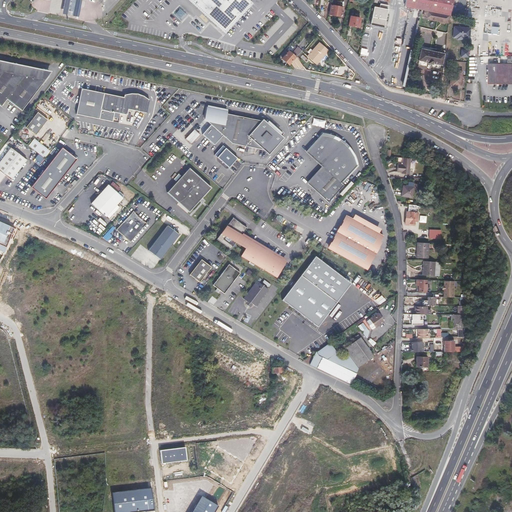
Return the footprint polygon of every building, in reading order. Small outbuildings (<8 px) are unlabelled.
[(184,0),(218,31),(224,36),(230,29),(253,4),(247,0),(184,0)] [(412,15),(417,16),(418,10),(422,11),(448,17),(449,8),(454,10),(454,0),(403,0),(402,7),(413,9),(412,15)] [(372,8),(370,7),(369,10),(372,11),(369,24),(384,27),(390,5),(379,2),(378,7),(373,6),(372,8)] [(343,8),(331,5),(330,15),(341,17),(341,14),(342,14),(343,11),(342,10),(343,8)] [(448,17),(422,11),(421,16),(423,17),(422,19),(432,21),(446,24),(448,17)] [(361,19),(350,17),(349,26),(359,28),(361,19)] [(297,23),(293,31),(299,35),(304,27),(297,23)] [(263,58),(265,60),(270,54),(276,58),(285,48),(276,41),(263,58)] [(327,52),(318,44),(307,57),(316,65),(327,52)] [(289,50),(288,52),(285,50),(280,55),(290,65),(302,51),(297,46),(291,52),(289,50)] [(444,56),(420,50),(418,62),(442,67),(444,56)] [(488,83),(511,83),(511,55),(509,56),(508,63),(488,63),(488,83)] [(297,57),(291,63),(295,68),(298,66),(300,70),(304,67),(297,57)] [(473,57),(473,67),(482,67),(482,57),(473,57)] [(0,60),(0,63),(45,73),(45,82),(52,72),(0,60)] [(0,63),(0,104),(2,106),(7,99),(22,110),(45,82),(45,73),(0,63)] [(461,87),(462,76),(463,69),(457,68),(456,75),(450,75),(449,85),(461,87)] [(126,115),(127,115),(128,109),(146,113),(149,100),(143,96),(137,94),(131,93),(124,95),(123,97),(81,88),(76,114),(112,122),(114,112),(126,115)] [(215,109),(207,107),(204,119),(210,124),(202,134),(214,144),(222,135),(232,143),(248,147),(255,148),(263,150),(268,155),(284,138),(277,132),(278,130),(271,124),(269,125),(263,119),(261,121),(260,120),(227,113),(227,112),(219,110),(220,109),(215,107),(215,109)] [(47,120),(37,112),(25,127),(35,135),(47,120)] [(313,119),(312,125),(324,128),(325,121),(313,119)] [(191,144),(200,135),(194,129),(185,138),(191,144)] [(325,136),(321,135),(306,152),(322,167),(318,172),(317,171),(310,178),(311,179),(307,183),(328,202),(343,186),(341,183),(357,165),(356,161),(355,158),(353,154),(351,151),(349,147),(346,144),(343,142),(340,139),(338,141),(333,138),(329,137),(325,136)] [(11,147),(0,161),(0,182),(5,175),(11,179),(27,159),(11,147)] [(75,159),(61,148),(30,188),(44,199),(75,159)] [(232,154),(225,148),(222,151),(232,160),(235,157),(232,154)] [(411,158),(407,157),(406,165),(401,164),(401,172),(410,173),(411,158)] [(210,187),(188,167),(166,192),(188,212),(210,187)] [(123,197),(108,184),(91,203),(105,216),(123,197)] [(413,187),(402,186),(401,197),(412,199),(413,187)] [(416,205),(408,204),(407,212),(406,213),(405,224),(415,225),(416,205)] [(118,207),(118,206),(107,218),(112,222),(117,216),(113,212),(118,207)] [(147,224),(133,211),(116,230),(130,242),(147,224)] [(329,249),(348,216),(346,215),(327,248),(329,249)] [(352,219),(348,216),(329,249),(365,269),(383,236),(378,233),(352,219)] [(353,216),(352,219),(378,233),(380,231),(353,216)] [(246,228),(233,218),(217,239),(230,249),(236,242),(242,234),(246,228)] [(148,250),(160,259),(179,235),(167,225),(148,250)] [(281,258),(271,274),(276,277),(286,260),(242,234),(236,242),(245,248),(250,240),(281,258)] [(385,237),(383,236),(365,269),(367,270),(385,237)] [(245,248),(241,256),(271,274),(281,258),(250,240),(245,248)] [(429,243),(418,242),(417,258),(428,259),(429,243)] [(316,257),(282,301),(319,328),(352,284),(316,257)] [(211,267),(201,259),(189,275),(199,282),(211,267)] [(436,262),(424,261),(424,275),(435,276),(436,262)] [(240,273),(229,264),(213,285),(224,294),(240,273)] [(419,280),(419,287),(419,292),(427,293),(427,280),(419,280)] [(454,280),(444,280),(444,297),(454,297),(454,280)] [(256,281),(243,298),(246,301),(248,302),(249,302),(252,304),(255,306),(257,303),(258,303),(259,301),(259,300),(261,297),(262,297),(264,295),(264,294),(267,289),(256,281)] [(190,310),(186,316),(192,320),(196,313),(190,310)] [(372,323),(369,325),(372,329),(375,327),(383,322),(377,314),(369,319),(372,323)] [(457,327),(457,335),(465,335),(465,330),(464,314),(459,314),(451,314),(451,320),(454,321),(454,327),(457,327)] [(420,320),(420,315),(416,315),(411,315),(410,315),(410,319),(412,319),(412,321),(411,321),(411,325),(423,325),(423,320),(420,320)] [(347,329),(351,326),(347,320),(342,323),(347,329)] [(429,329),(416,330),(416,334),(418,334),(418,338),(426,338),(426,334),(429,334),(429,329)] [(329,342),(315,352),(310,364),(309,364),(351,384),(357,372),(354,370),(373,356),(360,338),(354,342),(350,345),(344,349),(348,355),(343,358),(337,353),(332,347),(330,343),(329,342)] [(336,338),(330,343),(332,347),(339,342),(336,338)] [(455,352),(455,340),(444,341),(444,344),(445,344),(445,352),(455,352)] [(424,352),(424,342),(411,342),(411,348),(410,348),(410,352),(424,352)] [(247,356),(249,349),(242,347),(240,354),(247,356)] [(315,352),(303,360),(306,362),(310,364),(315,352)] [(427,366),(427,357),(417,357),(417,366),(427,366)] [(185,447),(159,450),(161,463),(186,460),(185,447)] [(151,486),(111,492),(113,511),(136,511),(154,510),(151,486)] [(213,511),(217,506),(201,496),(191,511),(213,511)]
